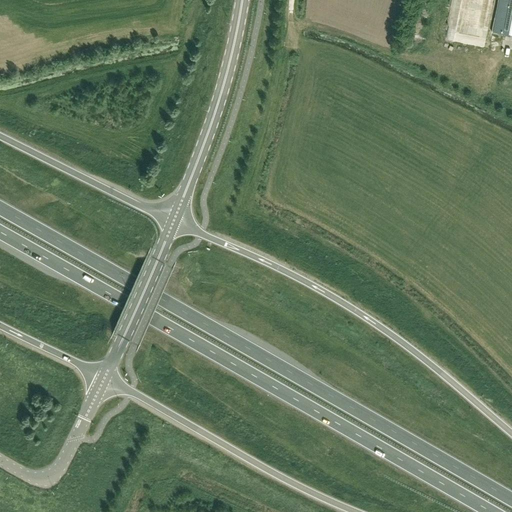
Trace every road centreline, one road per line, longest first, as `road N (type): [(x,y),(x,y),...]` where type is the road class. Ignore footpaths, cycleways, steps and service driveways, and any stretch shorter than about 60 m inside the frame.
road 1 (trunk): [(511,499),(0,209)]
road 2 (trunk): [(0,233),(490,511)]
road 3 (trunk): [(511,432),(369,319),(270,262),(173,220)]
road 4 (trunk): [(102,375),(356,511)]
road 5 (secondary): [(173,220),(212,120),(241,0)]
road 6 (trunk): [(173,220),(0,134)]
road 7 (secondary): [(102,375),(173,220)]
road 8 (unclassified): [(0,458),(34,476),(55,470),(102,375)]
